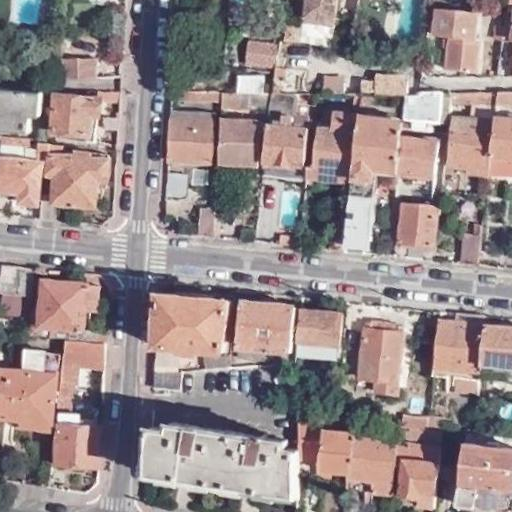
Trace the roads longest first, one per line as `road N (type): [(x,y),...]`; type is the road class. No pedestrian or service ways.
road 1 (residential): [(511,294),(133,257)]
road 2 (residential): [(133,257),(148,0)]
road 3 (residential): [(114,511),(133,257)]
road 4 (residential): [(133,257),(0,241)]
